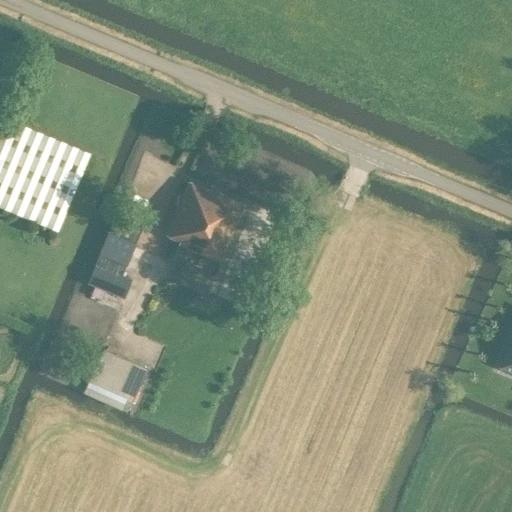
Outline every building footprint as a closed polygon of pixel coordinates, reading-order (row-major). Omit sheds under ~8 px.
[(0,208),(58,232),(90,154),(7,120),(0,136),(0,208)] [(188,183),(165,236),(167,237),(167,238),(178,243),(177,246),(220,264),(244,207),(188,183)] [(99,257),(125,267),(126,267),(134,246),(135,245),(108,234),(99,257)] [(134,279),(103,267),(95,264),(87,285),(126,301),(134,279)] [(511,342),(501,368),(511,373),(511,342)] [(131,404),(147,368),(114,354),(99,389),(131,404)]
